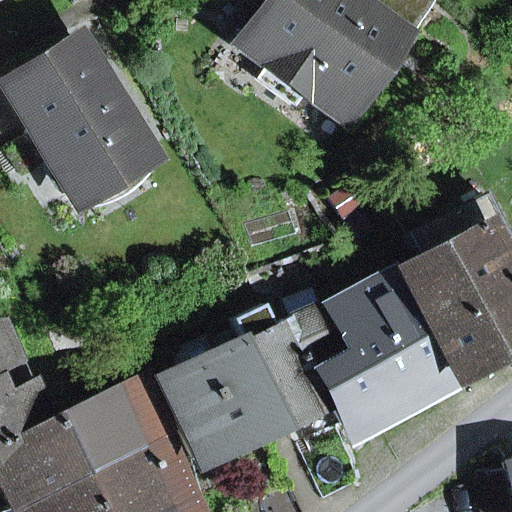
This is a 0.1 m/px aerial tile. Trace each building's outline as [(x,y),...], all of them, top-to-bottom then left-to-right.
[(252,0),(263,8),(234,48),(262,69),(255,80),(290,106),(298,95),(334,122),(403,29),(365,2),(361,0),(252,0)] [(403,29),(409,33),(433,0),(432,0),(366,0),(365,2),(403,29)] [(75,40),(2,85),(70,193),(143,148),(75,40)] [(102,205),(122,196),(139,182),(153,164),(143,148),(70,193),(80,210),(102,205)] [(401,337),(428,387),(439,381),(509,346),(511,343),(511,288),(489,245),(504,237),(483,196),(409,234),(420,256),(397,268),(417,309),(401,337)] [(323,398),(345,430),(428,387),(401,337),(417,309),(397,268),(323,304),(341,342),(305,359),(323,398)] [(240,339),(275,420),(323,398),(305,359),(341,342),(323,304),(269,327),(260,306),(228,319),(236,340),(240,339)] [(0,375),(18,366),(0,324),(0,375)] [(165,353),(173,371),(213,351),(205,334),(165,353)] [(154,380),(192,460),(275,420),(240,339),(236,340),(213,351),(173,371),(154,380)] [(28,501),(124,455),(162,438),(127,357),(89,374),(98,395),(48,422),(49,423),(1,447),(2,451),(28,501)] [(1,447),(49,423),(48,422),(18,366),(0,375),(0,451),(2,451),(1,447)] [(178,511),(188,509),(200,505),(165,437),(162,438),(124,455),(139,488),(151,511),(178,511)] [(99,511),(102,511),(139,488),(124,455),(28,501),(0,511),(99,511)] [(509,505),(510,511),(511,511),(511,461),(501,465),(504,478),(509,505)] [(482,511),(509,505),(504,478),(476,484),(482,511)] [(151,511),(139,488),(102,511),(99,511),(151,511)]
